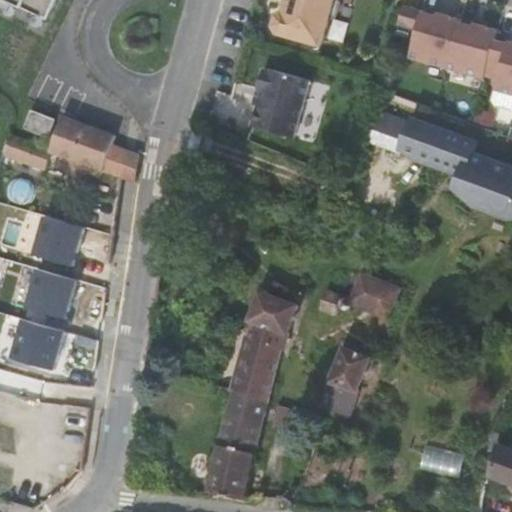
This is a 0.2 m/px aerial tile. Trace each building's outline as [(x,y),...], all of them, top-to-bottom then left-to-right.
[(13,0),(48,18),(57,0),(13,0)] [(293,0),(292,5),(290,10),(284,13),(280,24),(284,31),(327,44),(335,19),(341,15),(346,1),(345,0),(293,0)] [(432,10),(413,4),(406,26),(425,31),(432,10)] [(446,15),(432,10),(425,31),(417,56),(453,68),(468,20),(469,18),(447,11),(446,15)] [(482,24),(468,20),(453,68),(488,80),(502,37),(506,27),(483,20),(482,24)] [(492,74),(508,39),(502,37),(488,80),(489,80),(492,74)] [(511,40),(508,39),(492,74),(504,78),(501,88),(511,91),(511,40)] [(259,85),(255,99),(250,121),(293,131),(306,73),(264,63),(263,65),(259,64),(255,84),(259,85)] [(255,99),(259,85),(255,84),(254,84),(250,98),(255,99)] [(49,133),(56,118),(36,109),(29,124),(49,133)] [(409,150),(418,125),(389,114),(379,142),(408,153),(409,150)] [(55,147),(25,136),(17,156),(46,167),(50,156),(56,158),(59,152),(92,164),(88,176),(123,190),(128,149),(114,144),(117,135),(66,115),(55,147)] [(484,143),(420,120),(418,125),(409,150),(415,155),(428,161),(438,164),(447,164),(449,160),(460,164),(466,172),(469,175),(464,188),(480,196),(500,205),(511,208),(511,165),(480,154),(484,143)] [(12,131),(6,152),(17,156),(25,136),(12,131)] [(449,160),(447,164),(466,172),(460,164),(449,160)] [(87,227),(49,215),(37,253),(76,265),(87,227)] [(80,279),(41,268),(30,306),(69,318),(80,279)] [(354,301),(329,291),(321,311),(341,318),(345,308),(354,312),(358,305),(390,319),(402,291),(365,276),(354,301)] [(237,390),(273,401),(289,336),(292,337),(301,308),(264,295),(254,324),(237,390)] [(68,329),(26,317),(15,356),(57,368),(68,329)] [(355,352),(349,350),(336,383),(362,391),(375,359),(361,355),(364,347),(357,345),(355,352)] [(336,383),(328,408),(355,416),(362,391),(336,383)] [(216,493),(247,502),(273,401),(237,390),(212,492),(216,493)] [(423,470),(463,476),(467,450),(426,444),(423,470)] [(511,447),(502,444),(500,444),(493,477),(511,485),(511,447)]
